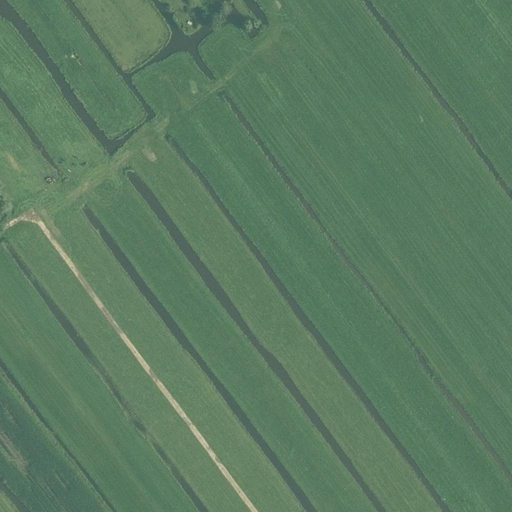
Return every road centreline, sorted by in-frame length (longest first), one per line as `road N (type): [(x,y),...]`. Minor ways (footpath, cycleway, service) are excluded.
road 1 (track): [(252,511),(29,213),(0,229)]
road 2 (track): [(229,81),(81,194),(29,213)]
